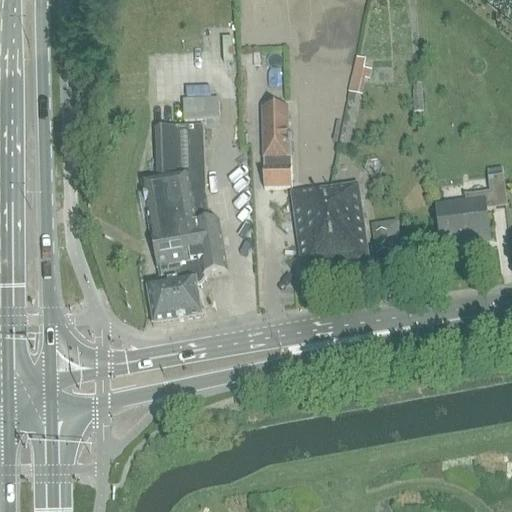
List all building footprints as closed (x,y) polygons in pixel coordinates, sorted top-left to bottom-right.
[(213,50),(233,50),(233,27),(213,28),(213,50)] [(357,58),(353,78),(363,80),(367,61),(357,58)] [(262,110),(264,190),(293,189),(292,160),(290,160),(289,109),(262,110)] [(206,196),(204,129),(157,131),(159,182),(144,184),(161,286),(147,289),(153,327),(203,319),(198,289),(202,289),(207,282),(206,278),(228,275),(219,222),(211,224),(206,196)] [(466,198),(466,203),(437,207),(442,250),(491,244),(486,212),(508,209),(504,178),(489,180),(490,194),(466,198)] [(359,187),(292,197),(303,274),(370,265),(359,187)] [(391,234),(374,236),(377,256),(394,254),(391,234)]
